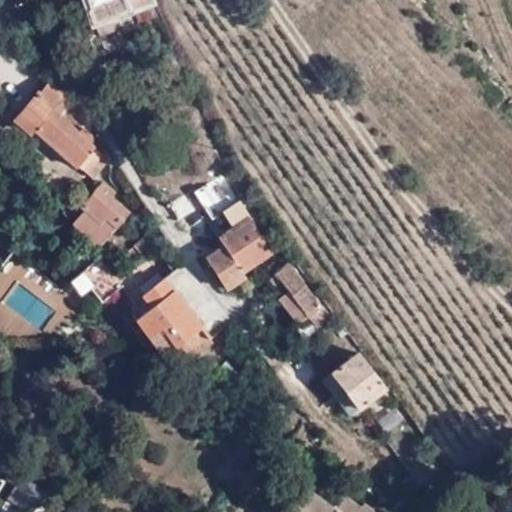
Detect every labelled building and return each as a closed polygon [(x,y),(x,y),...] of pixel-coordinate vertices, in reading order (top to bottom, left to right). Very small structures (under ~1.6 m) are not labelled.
[(87,0),(95,19),(128,7),(128,8),(138,5),(150,0),(87,0)] [(160,21),(152,0),(150,0),(138,5),(145,27),(160,21)] [(128,7),(95,19),(100,32),(132,20),(128,8),(128,7)] [(179,61),(173,64),(179,78),(185,76),(179,61)] [(84,168),(96,178),(111,160),(105,155),(106,153),(61,113),(72,99),(52,82),(41,95),(39,94),(17,118),(33,133),(37,130),(82,170),(84,168)] [(86,209),(74,223),(99,249),(130,212),(112,197),(115,192),(104,183),(84,206),(86,209)] [(235,227),(251,216),(242,201),(225,213),(235,227)] [(266,237),(251,216),(235,227),(222,236),(226,245),(207,257),(229,289),(248,276),(244,271),(283,246),(274,232),(266,237)] [(146,251),(160,239),(156,232),(140,244),(146,251)] [(0,323),(23,327),(41,330),(44,326),(3,294),(22,274),(62,306),(76,296),(17,246),(0,264),(0,323)] [(110,254),(103,254),(74,278),(84,293),(94,284),(105,298),(128,279),(110,254)] [(333,319),(290,261),(271,276),(274,281),(281,276),(291,289),(299,302),(289,308),(295,319),(300,324),(311,316),(321,330),(333,319)] [(204,329),(168,278),(143,296),(151,307),(138,317),(162,351),(174,342),(178,347),(204,329)] [(299,302),(291,289),(279,296),(284,303),(289,308),(299,302)] [(289,308),(284,303),(270,313),(282,329),(295,319),(289,308)] [(0,339),(20,341),(23,327),(0,323),(0,339)] [(31,341),(41,330),(23,327),(20,341),(31,341)] [(363,353),(326,381),(352,416),(389,388),(363,353)] [(252,390),(267,378),(264,374),(248,385),(252,390)] [(451,493),(463,485),(455,474),(443,482),(451,493)] [(30,511),(43,490),(22,476),(8,496),(30,511)] [(293,509),(310,487),(305,484),(285,503),(293,509)] [(380,511),(368,504),(366,507),(348,495),(339,507),(310,487),(293,509),(297,511),(380,511)] [(297,511),(293,509),(285,503),(284,504),(279,501),(271,511),(297,511)]
